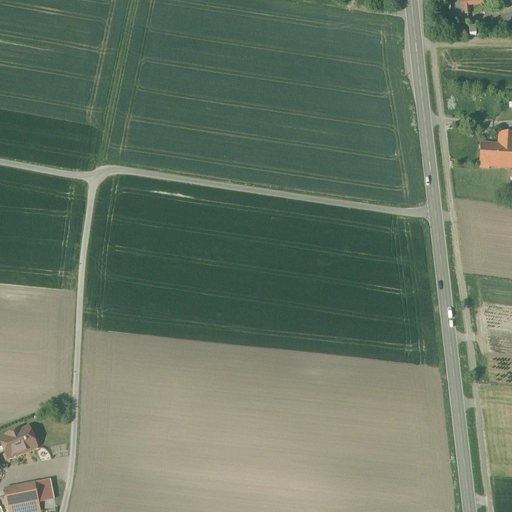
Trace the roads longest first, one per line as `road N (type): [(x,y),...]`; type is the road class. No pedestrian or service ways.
road 1 (unclassified): [(89,179),(124,173),(435,216)]
road 2 (unclassified): [(62,511),(89,179)]
road 3 (secondary): [(435,216),(469,511)]
road 4 (secondary): [(410,0),(435,216)]
